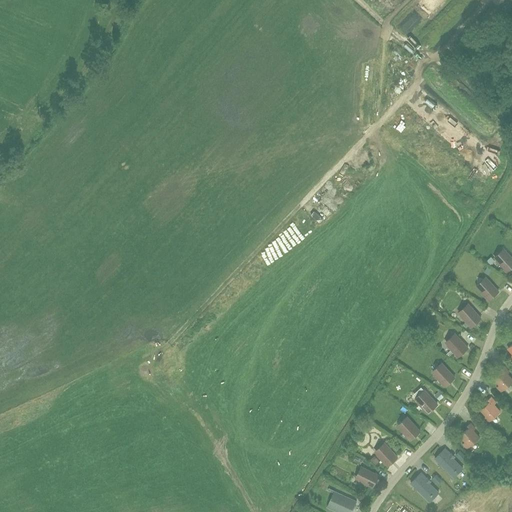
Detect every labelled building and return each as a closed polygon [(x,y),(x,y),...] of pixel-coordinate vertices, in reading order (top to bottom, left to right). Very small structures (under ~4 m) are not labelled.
[(438,50),(426,60),(433,67),(450,51),(437,37),(431,42),(438,50)] [(315,203),(323,213),(330,207),(321,197),(315,203)] [(511,258),(506,252),(496,261),(507,273),(511,267),(511,258)] [(488,280),(478,289),(489,301),(499,292),(488,280)] [(470,307),(460,316),(471,328),(481,319),(470,307)] [(457,337),(447,346),(458,357),(468,348),(457,337)] [(455,378),(444,366),(442,363),(433,371),(436,374),(434,375),(445,387),(455,378)] [(503,372),(494,379),(500,385),(497,388),(501,392),(511,382),(511,379),(507,374),(509,372),(504,367),(501,370),(503,372)] [(438,405),(427,393),(417,402),(427,414),(438,405)] [(489,402),(481,410),(486,416),(484,418),(487,423),(500,412),(494,405),(496,403),(491,398),(488,400),(489,402)] [(420,431),(410,420),(407,417),(399,425),(401,428),(400,429),(410,441),(420,431)] [(469,428),(460,436),(466,442),(463,444),(467,449),(479,438),(473,431),(475,429),(470,424),(467,427),(469,428)] [(387,446),(377,455),(387,467),(397,457),(387,446)] [(445,449),(435,459),(444,467),(444,468),(450,474),(450,473),(454,477),(463,468),(450,455),(451,454),(445,449)] [(365,469),(360,479),(359,481),(364,483),(373,488),(379,476),(365,469)] [(421,473),(411,483),(420,492),(419,492),(425,498),(426,498),(430,502),(439,493),(426,480),(427,479),(421,473)] [(352,511),(357,502),(334,492),(327,507),(338,511),(352,511)]
